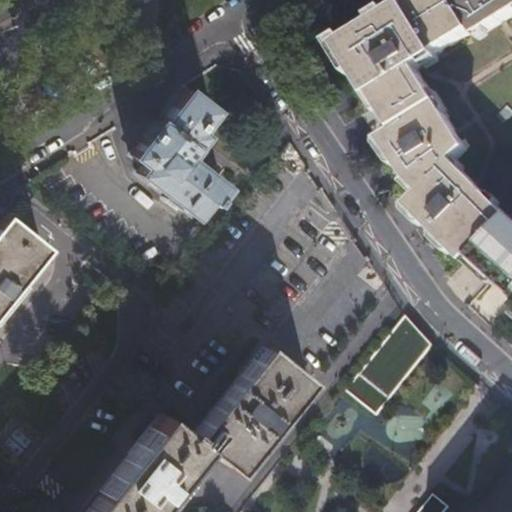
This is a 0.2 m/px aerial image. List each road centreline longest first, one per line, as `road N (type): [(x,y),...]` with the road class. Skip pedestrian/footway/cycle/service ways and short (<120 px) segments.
road 1 (residential): [(511,373),(441,309),(377,227),(245,12)]
road 2 (unclassified): [(0,161),(245,12)]
